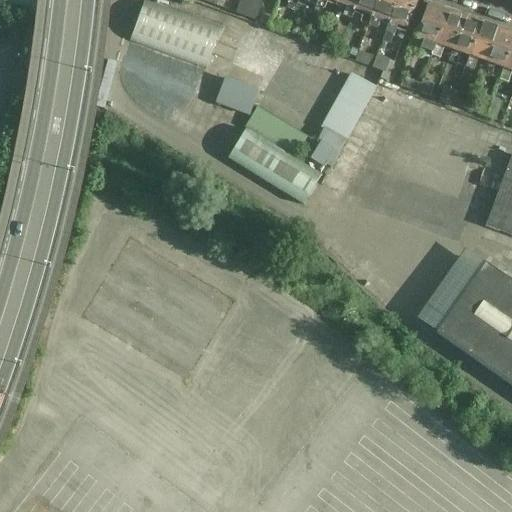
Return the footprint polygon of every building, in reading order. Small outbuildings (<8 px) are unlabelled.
[(2,0),(0,8),(0,9),(44,26),(75,37),(88,0),(2,0)] [(205,70),(221,28),(146,0),(144,0),(129,42),(205,70)] [(297,0),(287,0),(286,4),(288,5),(286,10),(293,12),(297,0)] [(316,0),(297,0),(293,12),(294,12),(298,0),(307,0),(306,3),(315,6),(316,0)] [(336,0),(316,0),(315,6),(323,10),(325,3),(334,6),(336,0)] [(356,0),(336,0),(334,6),(343,10),(341,16),(349,19),(356,0)] [(376,0),(356,0),(349,19),(367,26),(376,0)] [(395,0),(376,0),(367,26),(375,29),(378,22),(386,25),(384,32),(395,0)] [(416,0),(395,0),(384,32),(382,38),(380,42),(389,46),(395,29),(405,32),(416,0)] [(255,22),(261,3),(260,1),(259,1),(240,2),(235,15),(255,22)] [(427,6),(415,37),(423,40),(419,51),(422,53),(430,56),(446,10),(434,6),(428,3),(427,6)] [(463,16),(446,10),(430,56),(438,59),(443,47),(451,50),(463,16)] [(480,22),(463,16),(451,50),(453,51),(448,63),(464,69),(480,22)] [(497,29),(480,22),(464,69),(472,72),(477,59),(485,62),(497,29)] [(337,25),(333,36),(341,40),(346,28),(337,25)] [(295,27),(292,35),(303,39),(305,32),(295,27)] [(511,41),(511,33),(497,29),(485,62),(480,76),(497,82),(511,41)] [(303,39),(316,44),(318,36),(305,32),(303,39)] [(339,53),(355,58),(355,59),(357,52),(359,52),(361,48),(343,41),(339,53)] [(511,41),(497,82),(506,85),(511,71),(511,72),(511,41)] [(356,59),(355,63),(357,64),(356,65),(371,70),(375,59),(359,52),(357,52),(355,59),(356,59)] [(383,73),(385,74),(391,61),(377,56),(376,59),(375,59),(371,70),(383,74),(383,73)] [(329,168),(374,89),(382,74),(370,70),(356,65),(350,76),(320,128),(322,129),(308,153),(312,155),(309,160),(321,167),(323,164),(329,168)] [(416,93),(419,85),(401,78),(398,87),(416,93)] [(224,79),(215,103),(246,115),(255,90),(224,79)] [(421,81),(419,85),(416,93),(429,98),(433,86),(421,81)] [(439,101),(450,105),(450,106),(453,98),(455,99),(457,92),(444,87),(439,101)] [(476,115),(484,118),(491,99),(483,96),(476,115)] [(455,99),(453,98),(450,106),(467,112),(470,104),(455,99)] [(496,122),(503,103),(491,99),(484,118),(496,122)] [(245,127),(294,156),(305,136),(257,107),(245,127)] [(244,129),(226,158),(302,204),(320,174),(244,129)] [(511,156),(510,156),(485,226),(511,235),(511,156)] [(511,283),(484,263),(435,333),(511,386),(511,283)]
